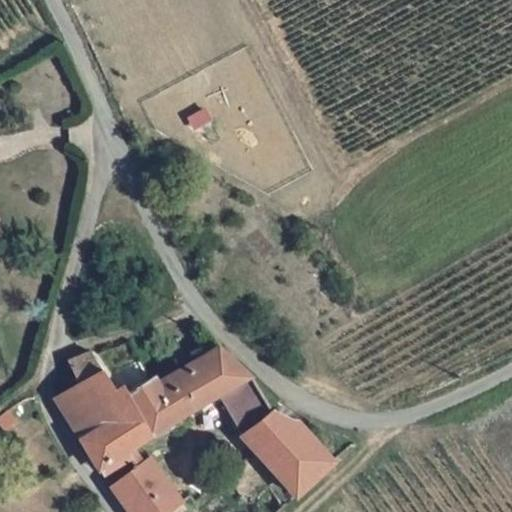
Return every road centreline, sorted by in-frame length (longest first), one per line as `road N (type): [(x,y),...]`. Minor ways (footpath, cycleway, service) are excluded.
road 1 (unclassified): [(109,141),(193,295),(278,386),(349,419),(405,413),(511,369)]
road 2 (residential): [(114,511),(55,424),(45,390),(109,141)]
road 3 (unclassified): [(50,0),(82,57),(109,141)]
road 4 (track): [(298,511),(405,413)]
